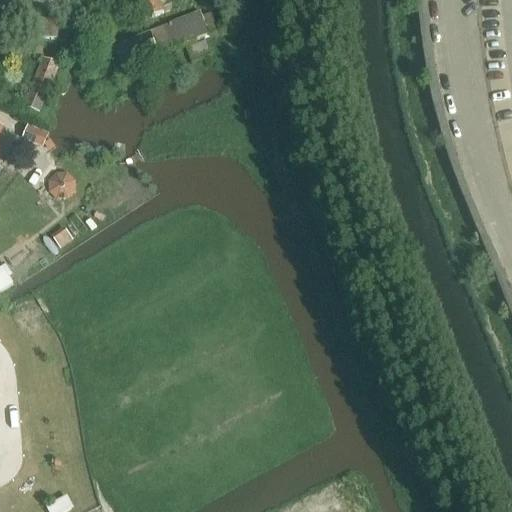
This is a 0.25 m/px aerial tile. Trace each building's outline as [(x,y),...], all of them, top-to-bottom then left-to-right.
[(165,17),(165,16),(158,0),(136,0),(146,24),(165,17)] [(158,0),(165,16),(189,6),(186,0),(158,0)] [(172,28),(115,50),(124,72),(210,38),(201,15),(171,26),(172,28)] [(35,20),(32,40),(56,44),(60,24),(35,20)] [(23,110),(40,117),(60,68),(43,61),(23,110)] [(15,139),(36,148),(42,134),(21,125),(15,139)] [(52,176),(53,200),(77,199),(76,175),(52,176)] [(108,198),(112,207),(143,192),(139,183),(108,198)] [(0,295),(14,287),(4,270),(0,272),(0,295)] [(51,511),(69,511),(75,510),(70,498),(50,506),(51,511)]
